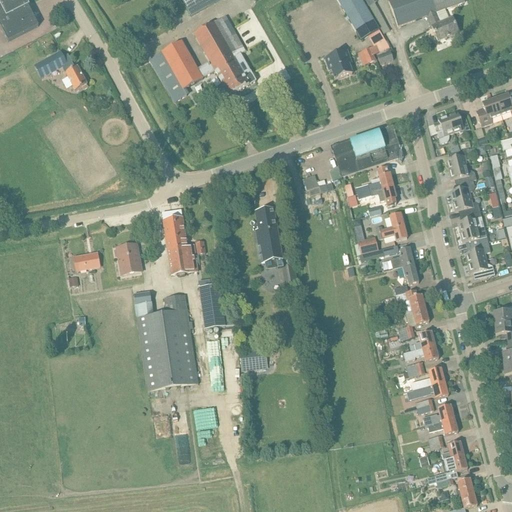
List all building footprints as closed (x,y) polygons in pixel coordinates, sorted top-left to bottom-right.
[(8,0),(0,4),(0,28),(8,43),(38,27),(36,24),(35,25),(31,17),(31,16),(30,16),(25,7),(26,7),(25,7),(21,0),(8,0)] [(181,0),(191,17),(221,0),(181,0)] [(360,0),(335,0),(361,43),(379,32),(360,0)] [(378,3),(376,0),(364,0),(369,8),(378,3)] [(394,0),(387,3),(391,11),(397,28),(427,17),(438,43),(458,34),(455,25),(452,18),(449,20),(445,11),(464,4),(462,0),(394,0)] [(225,18),(194,36),(210,63),(215,73),(220,81),(224,89),(229,98),(241,91),(256,82),(251,73),(250,73),(244,77),(242,73),(238,67),(233,57),(241,53),(238,47),(241,45),(225,18)] [(198,72),(181,43),(150,61),(175,104),(187,97),(183,91),(203,80),(198,72)] [(368,51),(362,53),(368,65),(375,61),(373,57),(379,54),(376,47),(374,48),(368,51)] [(347,52),(324,60),(329,73),(331,72),(334,79),(337,77),(338,80),(352,76),(349,66),(352,64),(347,52)] [(62,69),(65,74),(65,75),(75,93),(87,86),(78,68),(75,69),(70,61),(65,64),(60,54),(34,68),(41,81),(62,69)] [(391,54),(378,59),(381,66),(393,62),(391,54)] [(511,101),(510,102),(508,96),(495,101),(501,117),(510,114),(511,119),(511,118),(511,101)] [(495,101),(482,105),(484,111),(476,114),(482,129),(491,126),(490,121),(501,117),(495,101)] [(449,117),(454,134),(459,133),(460,135),(470,131),(465,117),(460,119),(458,114),(449,117)] [(449,136),(454,134),(449,117),(438,121),(440,126),(434,128),(441,146),(448,144),(449,136)] [(402,159),(392,129),(332,150),(342,180),(402,159)] [(485,138),(484,139),(481,131),(474,133),(477,141),(480,148),(487,145),(485,138)] [(511,140),(501,143),(503,153),(511,151),(511,153),(511,140)] [(469,143),(460,145),(461,152),(471,149),(469,143)] [(460,153),(458,147),(454,148),(453,151),(450,152),(451,155),(460,153)] [(479,149),(477,149),(479,157),(487,155),(485,153),(484,147),(479,149)] [(474,149),(468,150),(461,152),(460,153),(451,155),(453,160),(447,162),(449,172),(466,167),(465,163),(469,162),(471,162),(472,159),(470,159),(471,158),(473,157),(474,155),(475,153),(474,149)] [(466,167),(449,172),(452,182),(457,181),(459,186),(472,182),(472,183),(476,182),(475,175),(470,172),(468,173),(466,167)] [(380,183),(369,186),(355,190),(357,197),(382,190),(393,188),(390,175),(388,175),(387,170),(378,172),(378,173),(376,174),(377,178),(379,178),(380,183)] [(489,172),(482,174),(484,180),(491,178),(489,172)] [(315,177),(303,182),(307,192),(318,188),(317,184),(315,177)] [(456,192),(450,194),(453,204),(471,199),(470,195),(474,190),(472,183),(472,182),(459,186),(454,187),(456,192)] [(350,186),(344,188),(347,199),(353,198),(350,186)] [(380,205),(386,203),(387,208),(396,206),(395,200),(396,200),(393,188),(382,190),(357,197),(358,202),(378,197),(380,205)] [(488,196),(492,210),(498,208),(495,194),(488,196)] [(462,217),(479,213),(478,206),(475,204),(473,205),(471,199),(453,204),(455,214),(461,213),(462,217)] [(368,212),(370,218),(382,215),(381,209),(368,212)] [(273,210),(256,213),(259,231),(256,231),(258,241),(262,264),(264,264),(282,261),(275,220),(273,210)] [(461,224),(458,225),(461,235),(480,231),(485,230),(482,220),(481,221),(479,213),(462,217),(464,223),(461,224)] [(382,232),(377,234),(379,241),(394,237),(395,243),(407,240),(400,215),(389,218),(392,230),(382,232)] [(187,249),(183,220),(163,223),(171,278),(197,274),(193,248),(187,249)] [(480,231),(461,235),(463,245),(465,244),(470,243),(471,249),(488,245),(488,241),(487,239),(485,230),(480,231)] [(497,232),(499,240),(507,238),(505,230),(497,232)] [(358,245),(361,256),(378,252),(374,240),(358,245)] [(120,278),(143,274),(138,245),(115,250),(116,252),(114,252),(115,259),(117,259),(120,278)] [(202,245),(195,246),(197,258),(204,257),(202,245)] [(468,265),(485,261),(484,256),(491,255),(488,245),(471,249),(473,254),(466,255),(468,265)] [(397,248),(374,254),(376,258),(384,256),(384,257),(398,253),(397,248)] [(410,250),(400,253),(401,258),(390,261),(393,271),(402,269),(403,270),(414,267),(410,250)] [(77,259),(80,273),(99,269),(97,256),(77,259)] [(485,261),(468,265),(471,276),(477,274),(478,281),(495,277),(492,268),(488,266),(487,266),(485,261)] [(403,270),(405,280),(407,279),(409,287),(419,285),(414,267),(403,270)] [(281,271),(283,287),(297,285),(294,268),(281,271)] [(78,287),(78,279),(69,279),(70,288),(78,287)] [(208,281),(198,282),(199,290),(205,332),(226,329),(224,312),(220,287),(219,280),(208,281)] [(396,298),(408,294),(407,288),(394,291),(396,298)] [(408,294),(396,298),(398,304),(403,303),(404,309),(405,316),(413,314),(425,311),(422,297),(417,298),(415,292),(408,294)] [(133,297),(135,310),(151,307),(149,295),(133,297)] [(147,395),(197,387),(183,299),(163,302),(165,316),(136,321),(147,395)] [(495,326),(511,324),(511,308),(497,310),(499,310),(499,314),(494,315),(495,326)] [(413,314),(416,328),(429,324),(425,311),(413,314)] [(511,345),(511,324),(495,326),(496,337),(501,336),(501,340),(507,339),(508,346),(511,345)] [(401,338),(414,335),(412,328),(399,332),(401,338)] [(414,346),(416,353),(435,348),(431,334),(419,337),(421,344),(414,346)] [(511,365),(511,345),(508,346),(508,355),(503,355),(504,367),(511,365)] [(404,356),(406,364),(415,362),(415,360),(424,357),(426,364),(439,361),(435,348),(416,353),(404,356)] [(259,350),(240,352),(242,373),(266,371),(265,361),(260,361),(259,350)] [(407,375),(425,371),(423,364),(406,369),(407,375)] [(409,380),(426,375),(425,371),(407,375),(409,380)] [(445,385),(441,371),(428,374),(430,381),(411,386),(413,393),(416,392),(445,385)] [(435,401),(439,400),(448,398),(445,385),(416,392),(418,399),(433,395),(435,401)] [(415,405),(417,412),(433,408),(431,401),(415,405)] [(428,429),(455,422),(451,407),(438,411),(440,417),(437,418),(436,417),(423,420),(425,429),(428,428),(428,429)] [(434,412),(433,408),(417,412),(418,417),(434,412)] [(428,429),(429,435),(444,431),(445,438),(458,434),(455,422),(428,429)] [(441,438),(428,442),(429,447),(443,444),(441,438)] [(443,444),(429,447),(430,453),(444,449),(443,444)] [(451,462),(464,459),(460,444),(447,447),(449,454),(441,456),(443,463),(451,461),(451,462)] [(427,459),(419,462),(421,469),(429,467),(427,459)] [(435,478),(427,480),(429,486),(436,485),(452,480),(457,478),(456,474),(458,474),(467,471),(464,459),(451,462),(443,464),(441,465),(442,468),(445,477),(435,479),(435,478)] [(452,480),(436,485),(437,486),(438,490),(445,488),(453,486),(452,480)] [(455,492),(457,499),(461,498),(474,494),(470,481),(457,484),(459,491),(455,492)] [(441,498),(439,499),(440,503),(449,501),(447,493),(440,495),(441,498)] [(464,510),(464,511),(465,511),(477,508),(474,494),(461,498),(464,510)]
